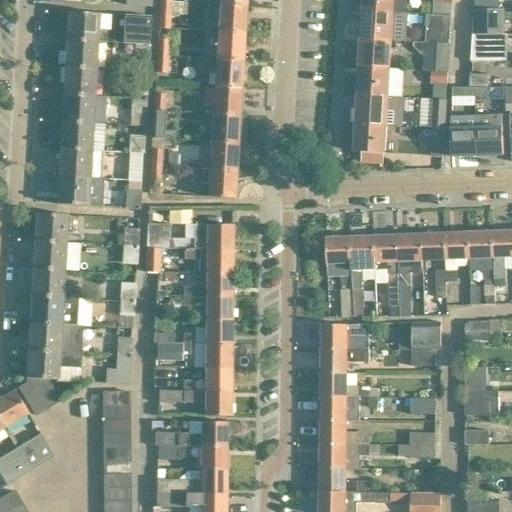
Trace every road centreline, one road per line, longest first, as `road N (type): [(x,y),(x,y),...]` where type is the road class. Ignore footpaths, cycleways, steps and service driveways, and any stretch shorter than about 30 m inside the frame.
road 1 (residential): [(289,187),(285,447),(265,486),(265,511)]
road 2 (residential): [(0,221),(14,195),(24,0)]
road 3 (residential): [(289,187),(511,182)]
road 4 (residential): [(289,187),(281,165),(287,0)]
